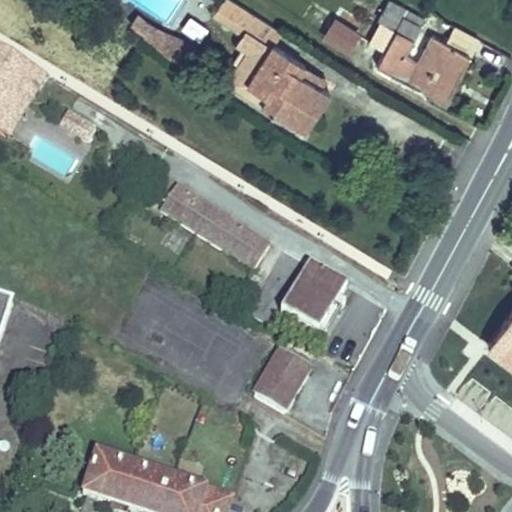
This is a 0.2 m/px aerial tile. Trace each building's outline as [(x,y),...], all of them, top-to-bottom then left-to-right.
[(52,5),(44,0),(0,0),(0,1),(0,17),(31,38),(52,5)] [(261,60),(272,43),(280,30),(232,0),(222,0),(213,14),(242,33),(235,44),(247,52),(261,60)] [(395,29),(413,38),(414,39),(421,25),(420,25),(423,19),(390,0),(388,0),(381,13),(386,15),(382,22),(395,29)] [(81,70),(102,37),(61,10),(39,43),(81,70)] [(325,35),(349,50),(358,35),(335,20),(325,35)] [(450,32),(454,26),(443,20),(439,27),(450,32)] [(470,54),(478,39),(454,26),(450,32),(445,42),(470,54)] [(444,102),(470,54),(445,42),(432,34),(418,61),(404,54),(413,38),(395,29),(376,65),(444,102)] [(272,43),(261,60),(241,91),(305,132),(330,92),(329,92),(299,72),(304,64),(272,43)] [(46,76),(0,47),(0,127),(26,85),(36,91),(46,76)] [(241,91),(261,60),(247,52),(227,83),(241,91)] [(0,134),(7,139),(36,91),(26,85),(0,127),(0,134)] [(81,137),(88,122),(67,112),(60,127),(81,137)] [(270,247),(177,188),(161,212),(183,226),(186,222),(238,255),(235,260),(254,272),(270,247)] [(186,222),(183,226),(235,260),(238,255),(186,222)] [(281,316),(319,337),(319,336),(339,302),(347,288),(310,266),(293,294),(281,316)] [(281,316),(293,294),(251,272),(239,293),(281,316)] [(0,339),(13,298),(0,294),(0,339)] [(339,302),(319,336),(326,340),(346,305),(339,302)] [(511,310),(485,347),(511,366),(511,310)] [(310,370),(281,353),(255,398),(284,415),(310,370)] [(127,511),(130,511),(229,511),(233,501),(98,457),(84,497),(114,507),(115,504),(128,509),(127,511)]
